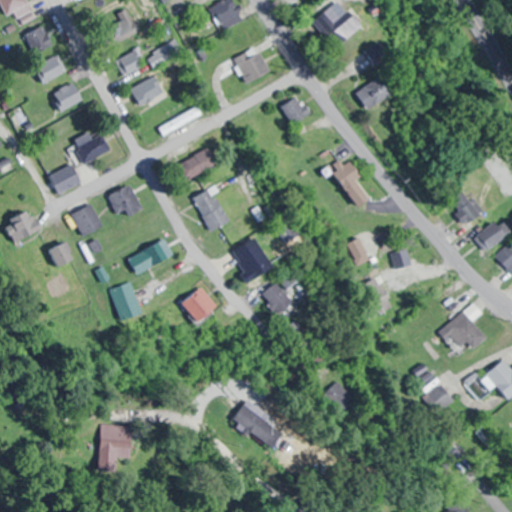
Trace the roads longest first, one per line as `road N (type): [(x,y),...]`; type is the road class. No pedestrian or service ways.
road 1 (residential): [(511,311),(420,219),(259,0)]
road 2 (residential): [(52,0),(187,241),(266,334)]
road 3 (residential): [(305,71),(47,211)]
road 4 (residential): [(298,511),(193,426),(172,418)]
